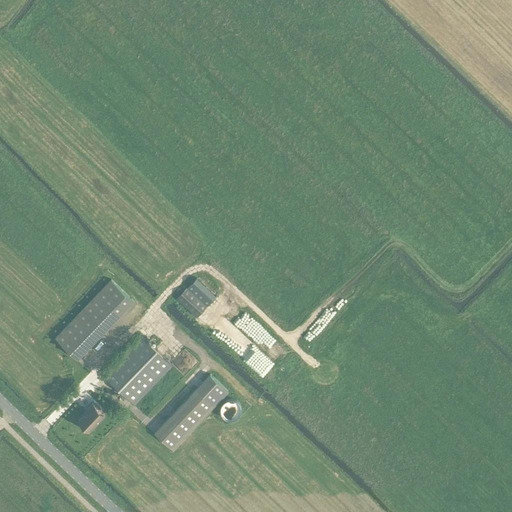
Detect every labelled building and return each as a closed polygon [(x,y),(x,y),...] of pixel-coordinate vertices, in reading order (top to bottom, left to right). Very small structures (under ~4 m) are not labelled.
[(218,293),(198,275),(175,300),(195,318),(218,293)] [(111,279),(55,337),(77,358),(133,300),(111,279)] [(104,374),(133,403),(171,363),(142,335),(104,374)] [(210,374),(197,387),(155,431),(172,448),(227,391),(228,391),(210,374)] [(78,420),(89,430),(104,414),(92,403),(87,408),(88,409),(78,420)]
